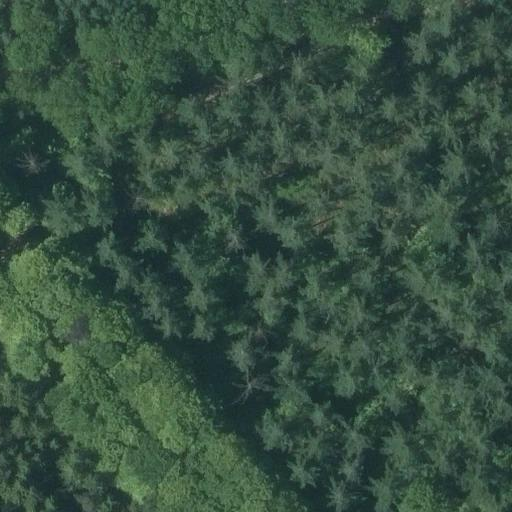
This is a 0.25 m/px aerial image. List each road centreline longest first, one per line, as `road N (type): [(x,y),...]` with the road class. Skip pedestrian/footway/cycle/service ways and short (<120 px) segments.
road 1 (track): [(0,144),(149,120),(427,0)]
road 2 (track): [(0,257),(225,511)]
road 3 (track): [(294,0),(160,60),(0,76)]
road 4 (track): [(157,511),(0,332)]
